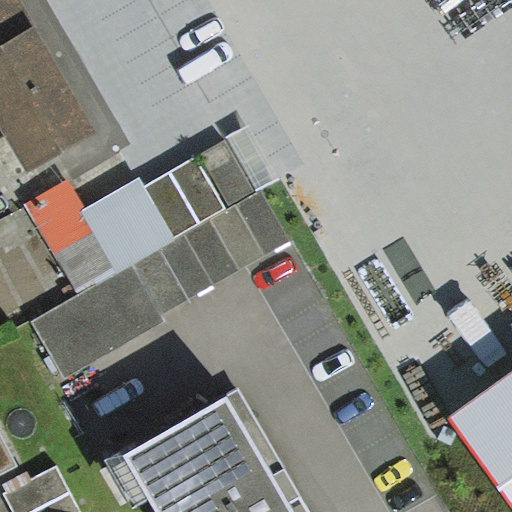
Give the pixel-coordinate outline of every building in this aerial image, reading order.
[(0,0),(0,115),(29,171),(94,132),(20,0),(0,0)] [(107,0),(115,14),(140,0),(107,0)] [(226,200),(195,143),(86,203),(76,186),(30,211),(76,295),(31,320),(61,376),(300,246),(263,179),(226,200)] [(511,379),(458,418),(511,492),(511,379)] [(295,511),(228,395),(136,446),(172,511),(295,511)] [(0,486),(31,472),(0,408),(0,486)] [(86,511),(64,466),(8,495),(16,511),(86,511)]
